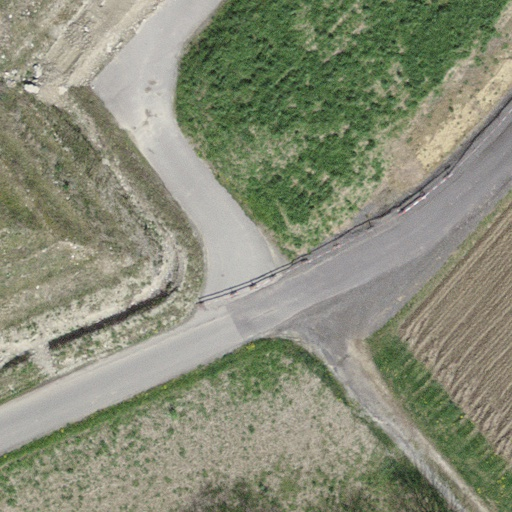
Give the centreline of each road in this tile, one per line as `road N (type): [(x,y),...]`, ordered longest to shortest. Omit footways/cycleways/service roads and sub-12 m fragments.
road 1 (unclassified): [(0,430),(302,300),(440,216),(511,143)]
road 2 (track): [(480,511),(302,300)]
